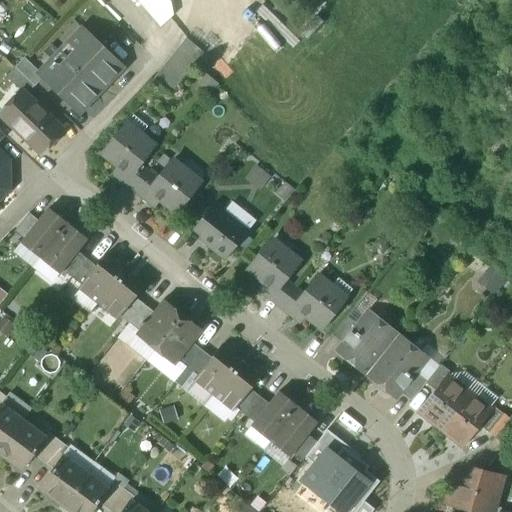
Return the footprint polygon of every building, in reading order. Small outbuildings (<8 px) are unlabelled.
[(137,0),(160,26),(173,14),(171,4),(167,0),(137,0)] [(41,73),(40,74),(44,78),(80,113),(123,68),(83,30),(41,73)] [(215,70),(235,48),(221,36),(201,57),(215,70)] [(187,38),(154,78),(171,92),(203,53),(187,38)] [(41,73),(25,58),(16,68),(36,87),(44,78),(40,74),(41,73)] [(36,87),(16,68),(7,77),(23,92),(23,91),(27,95),(36,87)] [(27,95),(23,91),(23,92),(1,114),(41,153),(64,130),(27,95)] [(134,137),(123,128),(102,154),(124,172),(129,177),(140,163),(154,146),(138,133),(134,137)] [(0,152),(0,197),(8,189),(8,160),(0,152)] [(189,174),(173,161),(158,179),(148,191),(153,195),(175,213),(196,187),(185,178),(189,174)] [(140,163),(129,177),(124,172),(118,179),(132,191),(149,171),(140,163)] [(149,171),(132,191),(146,203),(153,195),(148,191),(158,179),(149,171)] [(215,201),(192,228),(201,236),(221,211),(223,212),(225,209),(215,201)] [(24,239),(22,243),(40,258),(68,223),(50,209),(39,221),(24,239)] [(223,212),(221,211),(201,236),(199,239),(225,260),(247,232),(223,212)] [(30,214),(15,232),(24,239),(39,221),(30,214)] [(68,223),(40,258),(60,274),(78,252),(88,239),(68,223)] [(278,252),(268,244),(247,270),(269,288),(274,292),(284,279),(298,261),(282,248),(278,252)] [(78,252),(63,270),(71,277),(86,259),(78,252)] [(125,269),(106,254),(96,266),(81,285),(78,288),(98,304),(125,269)] [(86,259),(71,277),(81,285),(96,266),(86,259)] [(489,266),(480,286),(499,294),(507,274),(489,266)] [(125,269),(98,304),(117,319),(119,316),(134,297),(144,285),(125,269)] [(317,276),(303,294),(292,307),(298,311),(320,329),(341,302),(330,293),(334,288),(331,286),(317,276)] [(350,289),(337,278),(331,286),(334,288),(330,293),(341,302),(350,289)] [(284,279),(274,292),(269,288),(263,295),(278,307),(294,287),(284,279)] [(294,287),(278,307),(292,319),(298,311),(292,307),(303,294),(294,287)] [(134,297),(119,316),(129,324),(144,305),(134,297)] [(139,331),(136,334),(155,350),(183,315),(163,300),(153,312),(139,331)] [(144,305),(129,324),(139,331),(153,312),(144,305)] [(202,331),(183,315),(155,350),(175,365),(192,343),(202,331)] [(377,324),(365,315),(363,315),(362,315),(361,316),(356,323),(341,342),(337,347),(336,349),(338,351),(340,354),(343,355),(345,355),(347,354),(355,362),(354,363),(353,366),(354,368),(364,375),(397,333),(383,322),(381,321),(378,322),(377,324)] [(347,316),(332,334),(341,342),(356,323),(347,316)] [(397,333),(364,375),(374,384),(377,385),(380,384),(382,382),(389,388),(388,390),(389,392),(391,395),(393,396),(395,397),(398,397),(399,396),(418,373),(423,367),(423,364),(423,361),(412,352),(413,351),(413,349),(413,347),(412,345),(397,333)] [(192,343),(177,362),(186,370),(201,351),(192,343)] [(195,377),(193,380),(213,396),(240,361),(220,345),(210,358),(195,377)] [(201,351),(186,370),(195,377),(210,358),(201,351)] [(240,361),(213,396),(232,411),(234,408),(249,389),(259,377),(240,361)] [(427,381),(426,383),(435,391),(446,377),(447,378),(452,373),(441,364),(427,381)] [(418,373),(401,394),(411,402),(426,383),(427,381),(418,373)] [(447,378),(446,377),(435,391),(419,412),(441,429),(468,395),(447,378)] [(249,389),(234,408),(244,416),(259,397),(249,389)] [(253,423),(250,426),(270,442),(297,407),(277,391),(267,404),(253,423)] [(487,409),(468,395),(441,429),(461,446),(478,425),(489,411),(487,409)] [(259,397),(244,416),(253,423),(267,404),(259,397)] [(502,413),(491,404),(487,409),(489,411),(478,425),(487,432),(502,413)] [(2,405),(1,405),(0,405),(0,451),(0,452),(23,421),(2,405)] [(297,407),(270,442),(289,457),(306,435),(316,423),(297,407)] [(511,421),(509,420),(495,438),(505,446),(511,437),(511,421)] [(44,437),(23,421),(0,452),(23,469),(34,455),(46,438),(44,437)] [(305,457),(315,466),(322,457),(330,464),(344,447),(350,452),(352,450),(327,430),(316,443),(305,457)] [(48,432),(44,437),(46,438),(34,455),(43,462),(59,440),(48,432)] [(306,435),(292,454),(301,462),(305,457),(316,443),(306,435)] [(59,440),(43,462),(53,469),(63,456),(63,457),(70,448),(59,440)] [(369,468),(350,452),(344,447),(330,464),(322,457),(315,466),(301,482),(330,506),(326,511),(327,511),(364,511),(359,508),(380,483),(366,471),(369,468)] [(53,469),(40,487),(62,504),(85,473),(63,457),(63,456),(53,469)] [(491,511),(500,477),(470,469),(467,481),(453,477),(446,504),(477,511),(491,511)] [(106,489),(85,473),(62,504),(73,511),(90,511),(98,502),(107,490),(106,489)] [(112,481),(106,489),(107,490),(98,502),(108,510),(123,489),(112,481)] [(123,489),(108,510),(111,511),(121,511),(129,501),(131,502),(134,497),(123,489)] [(121,511),(144,511),(131,502),(129,501),(121,511)]
